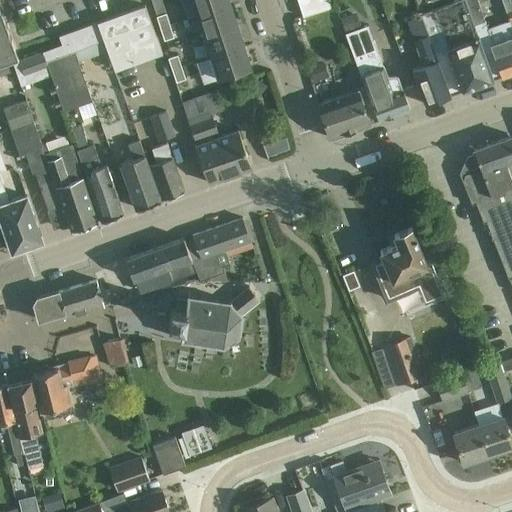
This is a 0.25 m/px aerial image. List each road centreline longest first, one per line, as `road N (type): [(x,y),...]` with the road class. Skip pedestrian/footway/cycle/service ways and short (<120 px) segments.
road 1 (residential): [(222,511),(219,483),(392,424),(413,425),(463,493),(486,501),(511,494)]
road 2 (secondary): [(0,277),(320,167)]
road 3 (secondary): [(320,167),(511,105)]
road 4 (residential): [(320,167),(264,0)]
